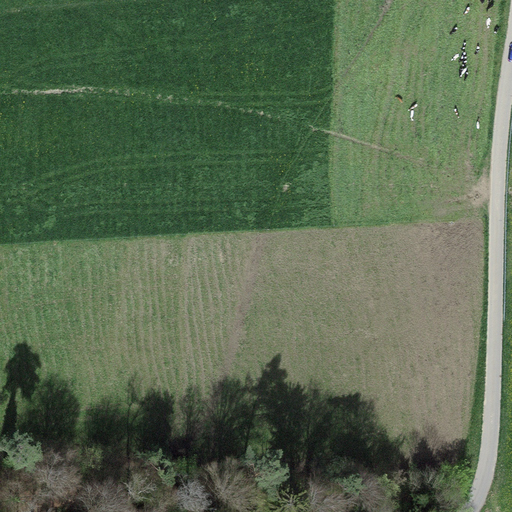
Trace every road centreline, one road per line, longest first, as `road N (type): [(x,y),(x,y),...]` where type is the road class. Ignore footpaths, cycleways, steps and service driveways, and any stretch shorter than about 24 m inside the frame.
road 1 (track): [(40,511),(122,490),(157,470),(209,398),(286,157),(388,0)]
road 2 (unclassified): [(511,51),(492,161),(487,461),(464,511)]
